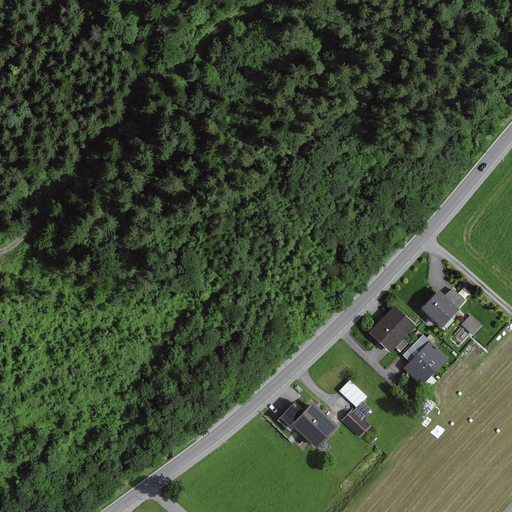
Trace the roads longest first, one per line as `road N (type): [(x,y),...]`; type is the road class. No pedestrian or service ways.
road 1 (tertiary): [(511,140),(310,354),(240,418),(112,511)]
road 2 (track): [(0,250),(20,243),(139,87),(185,63),(230,19),(264,0)]
